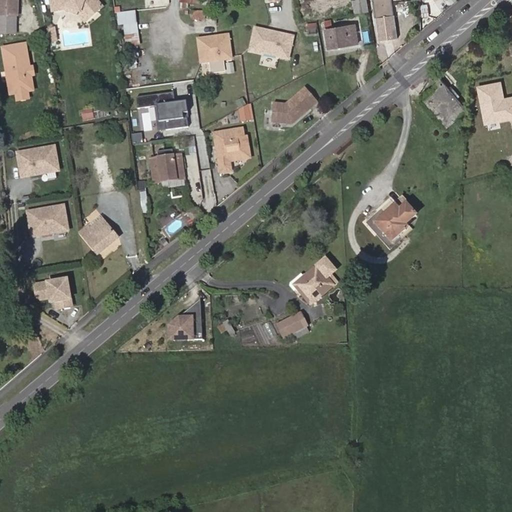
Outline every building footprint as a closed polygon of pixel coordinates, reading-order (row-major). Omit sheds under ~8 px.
[(0,0),(0,16),(16,17),(15,0),(0,0)] [(50,0),(52,9),(67,7),(83,13),(89,20),(104,7),(97,0),(50,0)] [(182,0),(183,8),(188,9),(188,5),(212,6),(212,0),(182,0)] [(355,15),(368,13),(366,0),(361,0),(354,2),(355,15)] [(373,0),(376,19),(378,40),(397,37),(394,16),(394,17),(391,0),(373,0)] [(126,23),(137,21),(136,12),(120,14),(121,23),(126,23)] [(212,12),(193,12),(193,20),(206,20),(206,16),(212,16),(212,12)] [(0,33),(16,34),(16,17),(0,16),(0,33)] [(137,21),(126,23),(128,45),(140,44),(137,21)] [(354,26),(326,31),(329,48),(357,43),(354,26)] [(369,29),(361,31),(363,41),(371,40),(369,29)] [(292,39),(255,30),(249,52),(287,61),(292,39)] [(215,38),(197,41),(200,64),(231,60),(228,37),(220,38),(220,40),(215,41),(215,38)] [(26,47),(4,50),(9,96),(16,95),(27,93),(32,93),(30,78),(29,70),(26,47)] [(138,52),(129,53),(130,61),(139,59),(138,52)] [(423,101),(435,115),(447,129),(467,111),(440,77),(438,79),(435,81),(438,87),(423,101)] [(506,81),(482,84),(486,123),(511,120),(511,95),(508,96),(506,81)] [(284,106),(271,105),(270,124),(290,125),(316,103),(303,88),(284,106)] [(27,93),(16,95),(17,102),(28,101),(27,93)] [(173,95),(136,101),(137,112),(157,109),(159,125),(165,125),(166,133),(189,130),(187,121),(184,121),(183,117),(188,116),(186,104),(175,106),(173,95)] [(92,109),(81,111),(83,122),(93,119),(101,118),(101,110),(92,111),(92,109)] [(249,113),(239,115),(240,123),(250,122),(249,113)] [(241,129),(214,134),(216,147),(219,147),(219,151),(217,151),(221,174),(231,172),(229,162),(241,159),(240,153),(243,148),(246,147),(248,145),(246,139),(244,138),(244,136),(243,136),(241,129)] [(195,139),(183,141),(184,150),(196,149),(195,139)] [(104,144),(90,148),(98,175),(112,172),(104,144)] [(250,158),(248,145),(246,147),(243,148),(240,153),(241,159),(250,158)] [(53,149),(16,155),(20,179),(57,173),(53,149)] [(181,155),(151,159),(154,184),(184,180),(181,155)] [(145,193),(139,194),(142,214),(148,214),(145,193)] [(402,201),(395,206),(399,210),(406,204),(402,201)] [(399,210),(395,206),(377,223),(392,241),(407,227),(405,225),(411,219),(415,215),(406,204),(399,210)] [(62,208),(26,214),(30,239),(66,233),(62,208)] [(100,217),(88,227),(91,230),(102,220),(100,217)] [(91,230),(88,227),(80,234),(97,255),(118,238),(102,220),(91,230)] [(328,259),(295,285),(311,305),(333,286),(327,279),(337,270),(328,259)] [(58,311),(80,306),(74,277),(52,282),(58,311)] [(201,341),(200,301),(191,308),(192,313),(185,313),(173,322),(173,336),(186,335),(187,341),(201,341)] [(300,314),(277,325),(284,338),(307,326),(300,314)] [(168,342),(187,341),(186,335),(173,336),(173,322),(168,327),(168,342)] [(231,325),(227,327),(231,335),(235,333),(231,325)]
